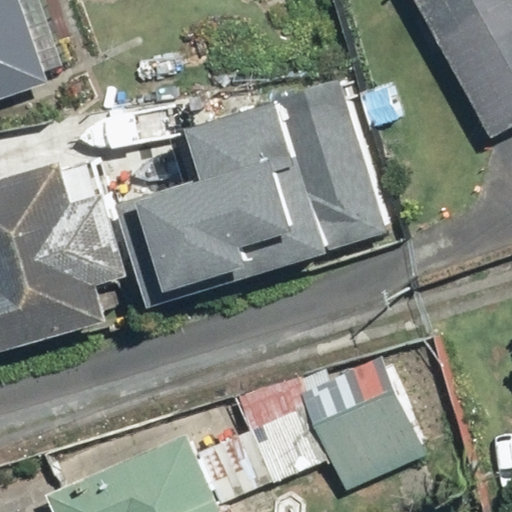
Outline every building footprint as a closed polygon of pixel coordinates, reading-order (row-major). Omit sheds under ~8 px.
[(0,0),(0,102),(62,81),(58,69),(75,64),(52,0),(0,0)] [(511,0),(428,0),(502,136),(511,130),(511,0)] [(142,180),(167,280),(400,222),(361,69),(215,106),(229,158),(142,180)] [(0,272),(0,355),(130,318),(120,284),(152,274),(123,172),(85,183),(78,159),(0,180),(0,268),(1,272),(0,272)] [(199,431),(58,491),(66,511),(235,511),(232,503),(341,457),(352,483),(432,448),(393,357),(341,380),(338,372),(312,383),(319,400),(207,448),(199,431)]
